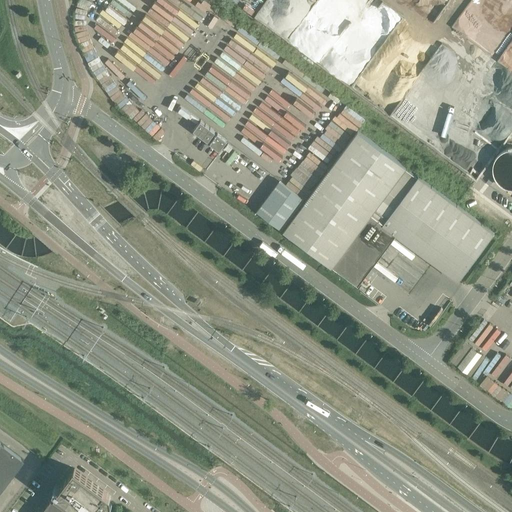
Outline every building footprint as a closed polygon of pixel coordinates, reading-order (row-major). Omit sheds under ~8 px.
[(193,89),(187,99),(200,107),(206,97),(193,89)] [(215,131),(201,121),(193,130),(208,141),(215,131)] [(371,213),(405,167),(406,166),(358,131),(358,130),(283,231),(284,231),(312,252),(313,252),(314,253),(324,260),(331,266),(332,266),(336,260),(337,259),(371,213)] [(227,141),(218,133),(210,143),(215,147),(219,142),(224,145),(227,141)] [(490,229),(418,175),(418,177),(405,167),(371,213),(383,223),(383,224),(396,234),(458,280),(465,271),(490,238),(491,236),(492,235),(493,234),(494,232),(490,229)] [(304,198),(280,181),(257,213),(280,230),(304,198)] [(392,239),(395,235),(396,234),(383,224),(383,223),(371,213),(337,259),(332,266),(333,266),(358,285),(365,276),(371,267),(374,263),(380,256),(382,252),(384,253),(385,251),(384,250),(387,246),(392,239)] [(324,260),(313,252),(312,253),(321,260),(320,261),(324,263),(325,262),(331,267),(332,268),(333,266),(332,266),(331,266),(324,260)] [(467,341),(453,359),(468,371),(482,353),(467,341)] [(0,490),(16,469),(23,460),(0,442),(0,490)] [(107,511),(112,506),(112,505),(112,504),(111,504),(110,500),(110,496),(111,496),(111,495),(110,495),(75,468),(60,488),(57,491),(54,495),(46,507),(42,511),(107,511)]
